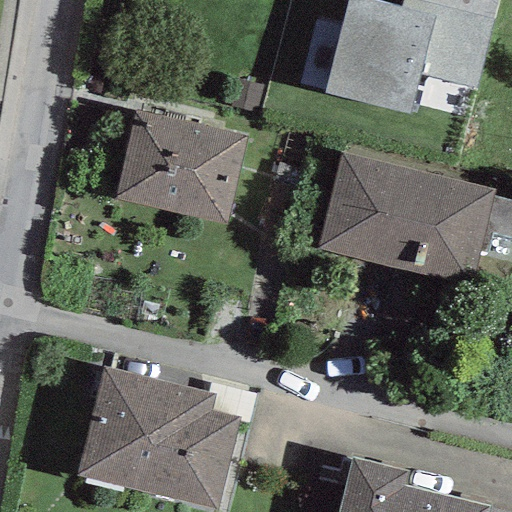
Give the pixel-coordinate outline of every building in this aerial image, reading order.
[(435,16),(400,7),(371,0),(346,0),(323,94),(409,116),(420,74),(435,16)] [(435,16),(420,74),(474,89),(492,19),(415,0),(402,0),(400,7),(435,16)] [(246,137),(134,111),(114,200),(226,225),(246,137)] [(493,191),(341,154),(316,250),(466,288),(477,249),(491,197),(493,191)] [(511,202),(491,197),(477,249),(486,251),(491,233),(511,238),(511,202)] [(208,393),(102,368),(76,475),(216,508),(237,422),(238,418),(210,411),(214,394),(208,393)] [(238,418),(237,422),(247,425),(255,395),(211,384),(208,393),(214,394),(210,411),(238,418)] [(350,458),(336,511),(487,511),(489,509),(489,507),(404,487),(408,472),(350,458)]
